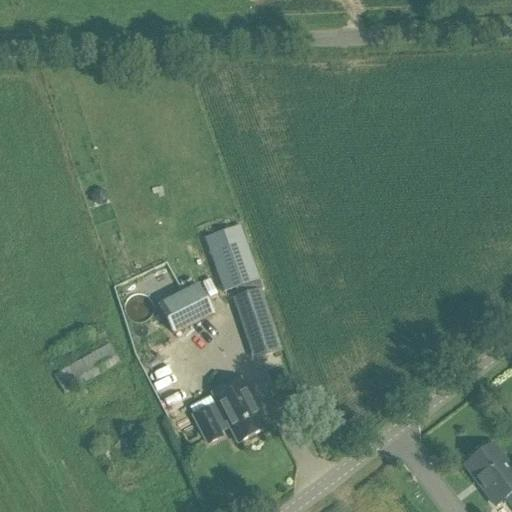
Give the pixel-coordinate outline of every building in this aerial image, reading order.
[(224,293),(260,280),(245,238),(209,251),(224,293)] [(119,300),(166,278),(161,266),(113,288),(119,300)] [(169,278),(124,301),(142,338),(157,331),(144,305),(154,300),(172,337),(213,317),(197,286),(195,287),(190,276),(179,281),(185,292),(168,301),(166,296),(176,291),(169,278)] [(275,339),(254,346),(258,358),(279,351),(275,339)] [(109,345),(54,377),(65,396),(121,364),(109,345)] [(151,372),(164,402),(192,390),(179,360),(151,372)] [(208,411),(192,420),(206,449),(223,440),(220,434),(227,430),(238,449),(268,433),(241,381),(210,397),(216,407),(208,411)] [(511,473),(493,447),(465,468),(495,508),(506,501),(511,509),(511,473)]
